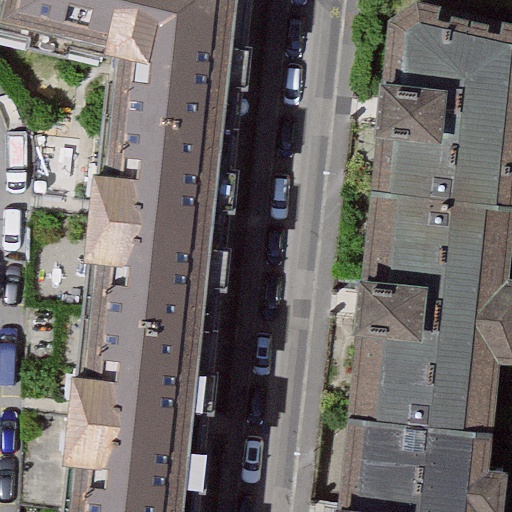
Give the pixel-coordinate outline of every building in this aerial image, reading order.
[(1,0),(0,9),(0,22),(117,51),(115,79),(232,90),(240,0),(1,0)] [(385,182),(511,195),(511,33),(427,13),(403,30),(385,182)] [(210,322),(232,90),(115,79),(92,310),(210,322)] [(489,421),(496,351),(511,352),(511,280),(505,280),(511,218),(511,195),(385,182),(361,407),(489,421)] [(192,511),(210,322),(92,310),(73,511),(75,511),(192,511)] [(489,421),(361,407),(349,511),(476,511),(478,497),(497,499),(500,470),(484,468),(489,421)]
